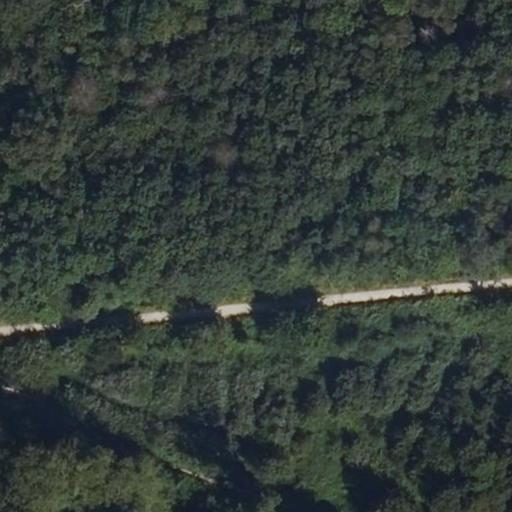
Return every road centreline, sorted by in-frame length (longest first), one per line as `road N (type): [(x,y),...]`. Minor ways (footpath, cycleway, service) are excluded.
road 1 (track): [(0,336),(511,286)]
road 2 (unknown): [(0,405),(277,511)]
